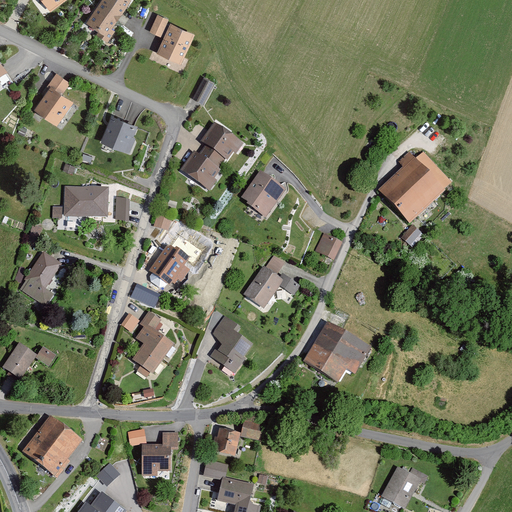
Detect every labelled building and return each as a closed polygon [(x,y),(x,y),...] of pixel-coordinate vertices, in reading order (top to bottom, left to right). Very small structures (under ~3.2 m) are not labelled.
[(67,0),(39,0),(50,13),(67,0)] [(129,3),(124,0),(102,0),(85,24),(98,34),(104,38),(129,3)] [(168,21),(157,17),(150,33),(161,38),(168,21)] [(193,37),(170,26),(156,55),(180,66),(193,37)] [(116,35),(110,31),(104,38),(98,34),(96,37),(108,46),(116,35)] [(46,89),(49,91),(50,89),(62,97),(70,85),(56,75),(46,89)] [(214,85),(204,79),(192,99),(203,105),(214,85)] [(62,97),(50,89),(49,91),(34,113),(56,128),(73,105),(62,97)] [(137,128),(111,118),(101,144),(128,154),(137,128)] [(244,147),(214,124),(199,145),(203,148),(198,155),(215,167),(220,162),(226,166),(233,157),(235,158),(244,147)] [(215,167),(198,155),(194,152),(179,174),(210,196),(219,183),(216,181),(222,172),(215,167)] [(410,154),(399,163),(406,171),(378,194),(407,228),(445,196),(410,154)] [(76,166),(66,163),(63,170),(73,173),(76,166)] [(285,193),(259,175),(240,201),(265,220),(285,193)] [(107,190),(65,189),(64,221),(106,222),(107,190)] [(130,199),(116,197),(116,220),(129,222),(130,199)] [(62,207),(53,207),(53,218),(62,218),(62,207)] [(172,219),(157,215),(154,226),(168,231),(172,219)] [(422,236),(412,228),(402,240),(411,248),(422,236)] [(179,230),(176,234),(189,244),(192,239),(179,230)] [(167,246),(148,274),(170,289),(172,286),(175,287),(177,283),(181,286),(190,273),(185,270),(191,261),(186,258),(194,247),(189,244),(176,234),(173,233),(165,245),(167,246)] [(344,246),(324,236),(315,255),(336,264),(344,246)] [(61,268),(42,256),(19,292),(45,309),(54,296),(47,291),(61,268)] [(274,257),(264,271),(275,278),(285,265),(274,257)] [(264,271),(262,269),(243,295),(264,311),(280,289),(283,285),(279,282),(275,278),(264,271)] [(282,277),(279,282),(283,285),(280,289),(295,298),(300,289),(282,277)] [(139,321),(129,313),(121,325),(131,332),(139,321)] [(141,326),(144,328),(153,335),(161,323),(148,315),(141,326)] [(225,318),(213,334),(220,347),(210,359),(234,377),(247,361),(245,360),(253,349),(236,336),(241,330),(225,318)] [(326,324),(300,366),(324,380),(333,387),(336,388),(346,372),(355,378),(371,352),(326,324)] [(153,335),(144,328),(134,342),(143,349),(132,365),(149,378),(171,349),(153,335)] [(16,348),(1,372),(20,384),(34,362),(35,359),(16,348)] [(41,350),(35,359),(34,362),(49,371),(56,359),(41,350)] [(333,387),(324,380),(318,388),(328,395),(333,387)] [(49,419),(21,454),(56,482),(69,465),(67,463),(81,445),(49,419)] [(264,428),(244,423),(240,439),(261,444),(264,428)] [(144,429),(128,432),(130,446),(147,444),(144,429)] [(240,437),(219,433),(214,457),(236,461),(240,439),(240,437)] [(163,436),(162,448),(170,448),(170,451),(177,451),(177,436),(163,436)] [(162,448),(141,448),(141,479),(157,479),(157,476),(170,475),(170,451),(170,448),(162,448)] [(120,474),(110,463),(99,474),(109,485),(120,474)] [(396,471),(380,501),(400,511),(404,511),(420,484),(396,471)] [(251,489),(220,483),(215,505),(233,509),(232,511),(257,511),(258,509),(247,506),(251,489)] [(120,511),(98,496),(88,510),(90,511),(120,511)]
